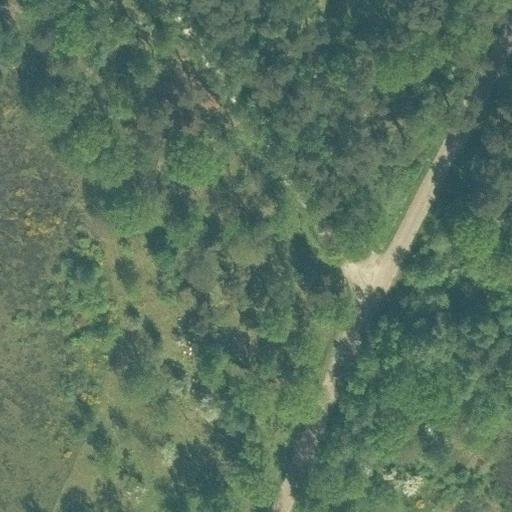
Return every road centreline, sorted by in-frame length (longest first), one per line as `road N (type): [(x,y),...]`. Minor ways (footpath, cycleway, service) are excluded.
road 1 (unclassified): [(279,511),(358,327),(511,29)]
road 2 (track): [(374,294),(341,258),(170,0)]
